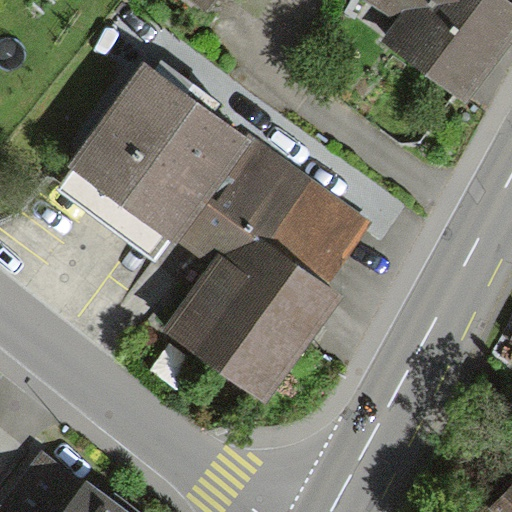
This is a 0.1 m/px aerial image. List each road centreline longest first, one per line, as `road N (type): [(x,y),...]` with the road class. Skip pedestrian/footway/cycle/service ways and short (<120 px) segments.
road 1 (secondary): [(511,174),(334,511)]
road 2 (residential): [(0,308),(258,511)]
